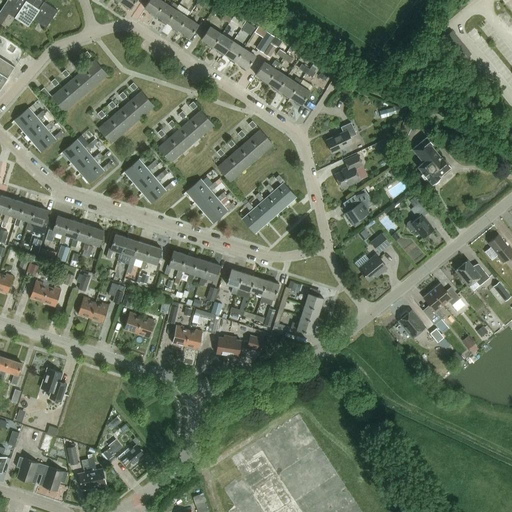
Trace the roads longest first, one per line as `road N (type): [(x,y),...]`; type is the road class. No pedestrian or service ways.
road 1 (residential): [(327,248),(273,259),(63,191),(0,136)]
road 2 (residential): [(327,248),(300,135),(152,35),(129,26),(95,32)]
road 3 (residential): [(199,398),(165,375),(0,320)]
road 4 (unclassified): [(199,398),(302,365),(370,315)]
road 5 (unclassified): [(370,315),(511,199)]
road 6 (unclassified): [(139,500),(188,454),(199,398)]
road 7 (residential): [(0,107),(48,54),(95,32)]
